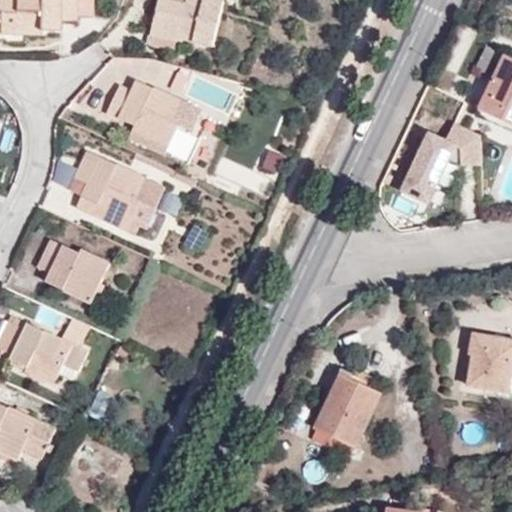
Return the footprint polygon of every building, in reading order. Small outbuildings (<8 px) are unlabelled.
[(0,0),(0,12),(2,12),(2,32),(44,34),(45,32),(61,32),(62,22),(78,22),(78,17),(94,18),(94,0),(0,0)] [(213,46),(225,1),(221,0),(160,0),(152,34),(154,35),(151,45),(174,51),(178,36),(213,46)] [(511,60),(504,57),(487,49),(476,72),(493,80),(480,109),(511,124),(511,60)] [(175,120),(184,101),(137,80),(132,91),(120,85),(108,112),(137,125),(131,138),(166,155),(181,123),(175,120)] [(236,91),(225,87),(219,101),(231,106),(236,91)] [(449,160),(458,166),(482,166),(481,133),(456,124),(454,123),(447,141),(430,133),(403,191),(429,203),(449,160)] [(144,201),(136,198),(146,177),(89,151),(76,178),(88,183),(83,194),(77,207),(130,231),(144,201)] [(157,208),(166,187),(146,177),(136,198),(144,201),(157,208)] [(83,194),(88,183),(76,178),(71,188),(83,194)] [(179,221),(188,203),(173,196),(164,214),(179,221)] [(40,268),(50,272),(46,280),(92,302),(110,265),(52,239),(40,268)] [(78,382),(92,352),(32,324),(29,329),(10,320),(0,339),(0,346),(17,355),(16,358),(31,366),(29,369),(59,383),(63,374),(78,382)] [(475,356),(471,382),(487,385),(506,389),(511,364),(511,342),(474,335),(471,356),(475,356)] [(511,399),(511,364),(506,389),(487,385),(485,395),(511,399)] [(355,442),(376,397),(342,380),(319,425),(355,442)] [(23,451),(27,442),(46,451),(56,428),(0,402),(0,450),(19,459),(23,451)] [(23,451),(42,460),(46,451),(27,442),(23,451)]
